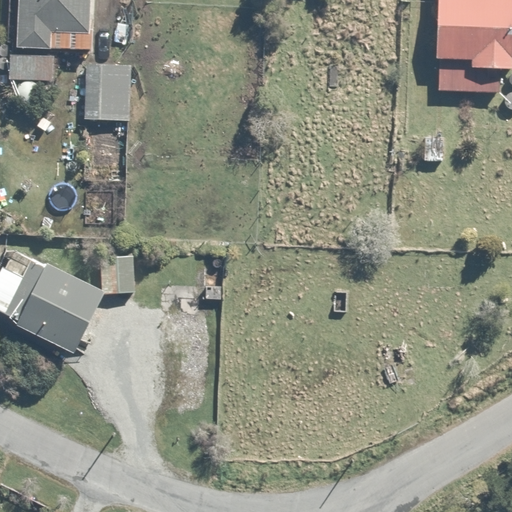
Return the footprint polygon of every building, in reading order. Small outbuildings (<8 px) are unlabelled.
[(12,0),(12,48),(86,49),(86,0),(12,0)] [(511,0),(433,0),(434,91),(495,91),(495,73),(510,73),(510,58),(511,57),(511,0)] [(83,65),(83,118),(127,118),(127,65),(83,65)] [(443,135),(422,135),(422,161),(443,161),(443,135)] [(14,247),(0,270),(0,314),(68,354),(101,297),(14,247)] [(133,254),(98,255),(99,294),(134,293),(133,254)]
